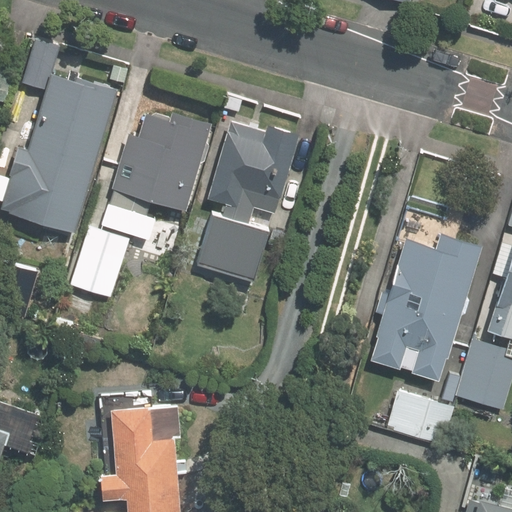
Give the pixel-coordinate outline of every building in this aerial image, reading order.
[(82,77),(55,69),(32,149),(50,154),(42,181),(81,193),(89,166),(95,168),(115,97),(118,88),(117,88),(119,83),(83,72),(82,77)] [(217,118),(180,107),(177,115),(153,108),(147,130),(136,127),(119,182),(122,183),(116,201),(152,212),(157,194),(192,204),(217,118)] [(272,127),(237,117),(215,191),(239,198),(237,204),(258,211),(260,202),(279,207),(284,192),(288,193),(295,167),(308,171),(317,141),(304,137),(306,129),(275,120),(272,127)] [(223,223),(198,215),(189,243),(215,251),(223,223)] [(93,221),(76,279),(115,290),(132,233),(93,221)] [(511,229),(484,325),(511,333),(511,229)] [(448,342),(477,243),(438,231),(433,248),(405,240),(370,358),(434,377),(444,341),(448,342)] [(511,374),(511,348),(472,337),(456,393),(503,407),(511,374)] [(449,405),(389,387),(379,423),(438,440),(449,405)] [(33,448),(46,408),(0,393),(0,447),(3,439),(33,448)] [(179,511),(173,433),(182,433),(180,400),(151,402),(113,405),(118,469),(104,470),(106,493),(119,491),(120,506),(107,507),(107,511),(179,511)] [(511,511),(511,502),(468,491),(462,511),(511,511)]
